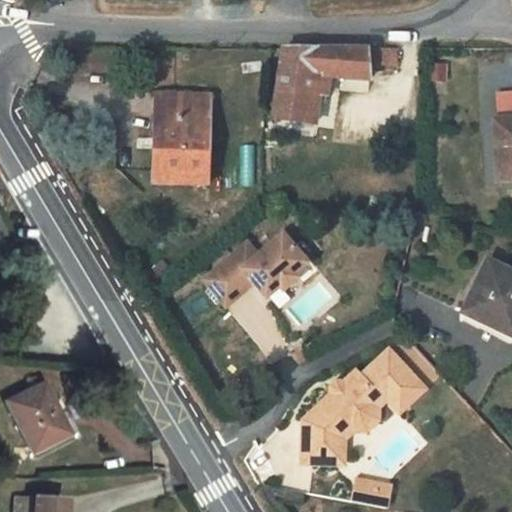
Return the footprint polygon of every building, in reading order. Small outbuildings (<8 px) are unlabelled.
[(367,48),(283,47),(273,117),(314,121),(319,94),(310,93),(313,71),(338,76),(338,75),(369,78),(368,65),(367,48)] [(382,48),(367,48),(368,65),(383,64),(382,48)] [(396,48),(382,48),(383,64),(397,64),(396,48)] [(162,96),(161,176),(205,176),(207,97),(162,96)] [(511,118),(493,120),(498,181),(511,179),(511,118)] [(258,255),(247,243),(204,280),(226,306),(248,288),(243,282),(249,278),(253,282),(266,297),(279,286),(283,290),(298,277),(294,273),(307,262),(283,234),(258,255)] [(511,272),(488,261),(463,312),(483,322),(486,315),(511,327),(511,272)] [(253,282),(249,278),(243,282),(248,288),(253,282)] [(303,348),(292,354),(300,364),(309,359),(303,348)] [(373,417),(374,405),(384,396),(387,400),(399,413),(425,389),(389,350),(361,376),(356,371),(344,382),(344,387),(335,395),(331,394),(303,420),(302,464),(338,465),(339,425),(364,426),(373,417)] [(337,381),(331,387),(331,394),(335,395),(344,387),(344,382),(337,381)] [(41,384),(5,402),(28,451),(64,433),(41,384)] [(339,425),(338,465),(344,465),(345,430),(366,431),(379,420),(379,408),(387,400),(384,396),(374,405),(373,417),(364,426),(339,425)] [(373,507),(377,485),(356,481),(352,503),(373,507)] [(385,509),(389,487),(377,485),(373,507),(385,509)] [(16,498),(14,511),(59,511),(61,498),(32,497),(32,499),(16,498)]
